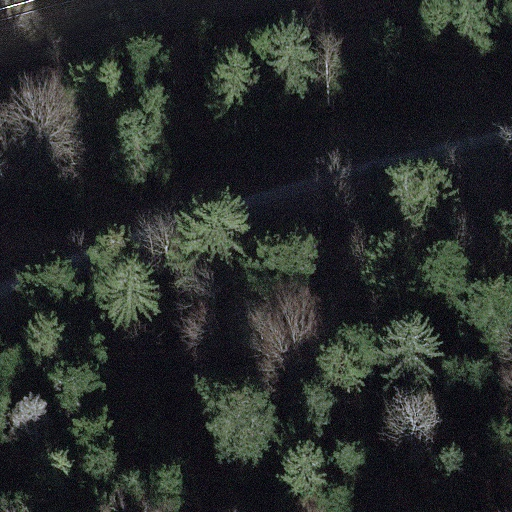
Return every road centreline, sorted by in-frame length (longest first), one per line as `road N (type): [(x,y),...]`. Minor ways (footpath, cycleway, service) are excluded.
road 1 (track): [(511,131),(298,184),(68,259),(0,291)]
road 2 (track): [(0,46),(186,0)]
